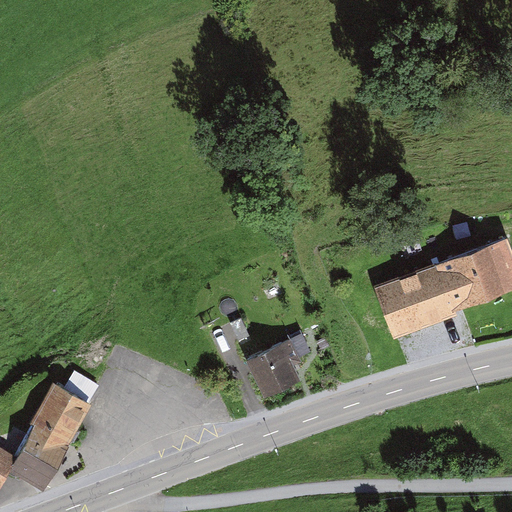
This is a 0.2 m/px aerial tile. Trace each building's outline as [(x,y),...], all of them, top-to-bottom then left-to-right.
[(452,271),(384,301),(403,349),(448,330),(446,326),(465,317),(511,300),(511,287),(508,277),(511,275),(511,264),(509,257),(503,258),(500,252),(452,271)] [(239,333),(226,339),(235,358),(248,352),(239,333)] [(297,348),(243,374),(261,412),(296,395),(288,377),(306,369),(297,348)] [(67,390),(56,383),(34,419),(39,422),(17,457),(11,468),(43,487),(95,403),(90,400),(99,385),(78,372),(67,390)] [(0,447),(0,485),(11,468),(17,457),(0,447)]
